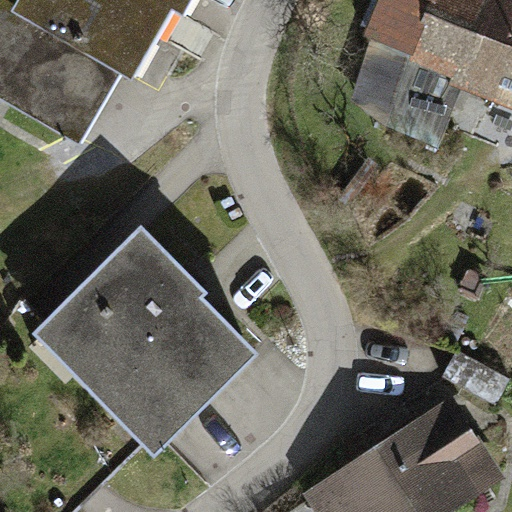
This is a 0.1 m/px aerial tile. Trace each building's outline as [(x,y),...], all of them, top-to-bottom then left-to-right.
[(28,0),(25,5),(17,0),(0,0),(0,96),(89,147),(129,75),(141,82),(180,13),(194,21),(205,0),(28,0)] [(511,0),(385,0),(370,35),(420,58),(390,124),(441,147),(465,93),(511,114),(511,0)] [(214,295),(146,229),(39,337),(147,445),(162,460),(264,357),(208,302),(214,295)] [(458,353),(443,380),(498,408),(511,382),(458,353)] [(451,403),(304,498),(313,511),(464,511),(505,486),(451,403)]
